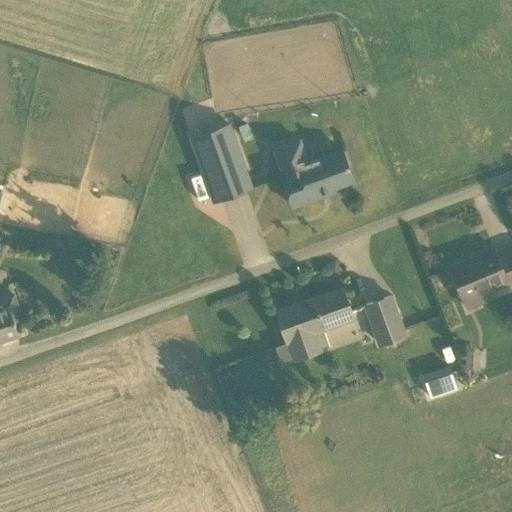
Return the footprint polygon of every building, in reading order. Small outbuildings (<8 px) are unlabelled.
[(214,201),(252,187),(229,123),(191,136),(214,201)] [(307,161),(299,139),(272,148),(292,206),(319,196),(318,193),(353,180),(342,149),(307,161)] [(476,293),(481,304),(496,298),(493,291),(511,283),(511,252),(498,258),(494,248),(450,267),(463,299),(476,293)] [(329,345),(324,330),(354,319),(342,288),(276,312),(288,343),(294,361),(322,350),(321,347),(329,345)] [(21,317),(13,293),(0,297),(0,340),(17,335),(12,320),(21,317)] [(381,345),(405,335),(390,295),(366,304),(381,345)] [(441,369),(422,375),(429,398),(457,389),(454,382),(449,366),(441,369)]
